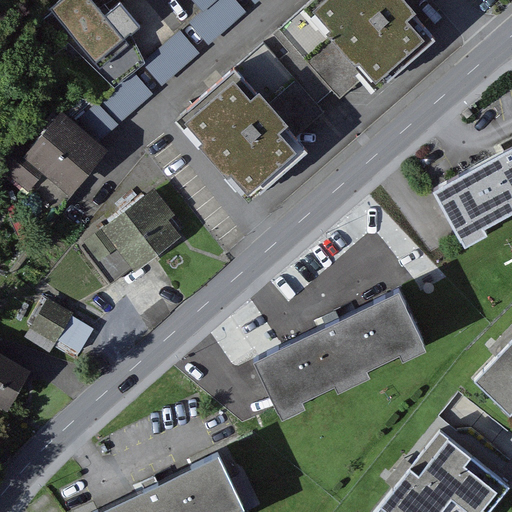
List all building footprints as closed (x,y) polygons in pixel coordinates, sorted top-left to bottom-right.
[(69,0),(124,67),(156,42),(121,0),(69,0)] [(192,0),(204,13),(191,25),(212,47),(264,0),(192,0)] [(405,0),(325,0),(321,4),(385,80),(437,36),(405,0)] [(178,30),(143,61),(164,85),(199,54),(178,30)] [(131,72),(102,99),(124,122),(153,95),(131,72)] [(245,76),(196,119),(259,191),(308,148),(245,76)] [(35,159),(13,142),(0,159),(0,169),(32,193),(44,177),(76,200),(113,150),(67,116),(35,159)] [(511,153),(444,189),(471,240),(511,218),(511,153)] [(151,192),(105,226),(137,271),(184,237),(151,192)] [(399,293),(256,357),(281,412),(424,347),(399,293)] [(76,315),(49,299),(31,330),(59,346),(76,315)] [(511,345),(480,379),(511,408),(511,345)] [(0,404),(15,413),(38,371),(0,351),(0,404)] [(474,511),(497,511),(511,494),(511,468),(453,422),(381,511),(460,511),(466,505),(474,511)] [(217,455),(94,511),(242,511),(244,511),(217,455)]
